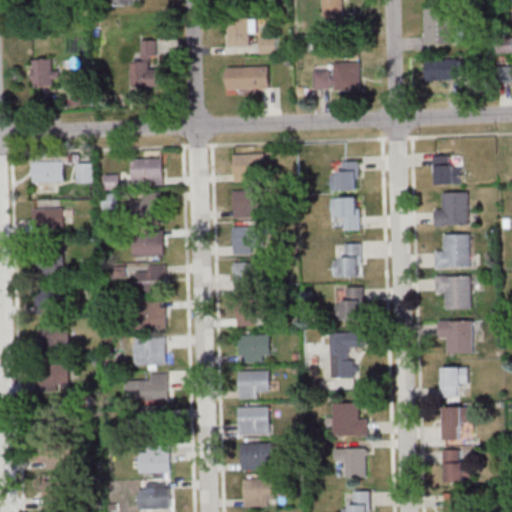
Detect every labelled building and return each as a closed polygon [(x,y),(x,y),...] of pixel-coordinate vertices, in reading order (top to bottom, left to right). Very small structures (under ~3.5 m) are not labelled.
[(323,0),(324,15),(346,15),(345,0),(323,0)] [(453,44),(453,8),(425,8),(425,44),(453,44)] [(228,17),(228,46),(249,46),(249,34),(256,34),(256,17),(228,17)] [(260,53),(278,53),(277,36),(260,36),(260,53)] [(134,86),(160,86),(160,67),(155,67),(155,39),(141,39),(141,61),(134,61),(134,86)] [(53,58),(33,59),(33,85),(58,84),(58,68),(53,68),(53,58)] [(426,59),(426,79),(459,79),(459,59),(426,59)] [(269,66),(226,66),(226,89),(269,89),(269,66)] [(314,70),(314,90),(363,90),(363,70),(314,70)] [(234,153),(234,180),(265,180),(265,153),(234,153)] [(435,154),(435,183),(463,183),(463,164),(452,164),(452,154),(435,154)] [(132,158),(132,183),(162,183),(162,158),(132,158)] [(358,189),(332,190),(332,174),(339,173),(339,170),(343,170),(343,160),(359,160),(360,178),(357,178),(358,189)] [(64,162),(33,162),(33,182),(64,182),(64,162)] [(94,163),(77,163),(77,182),(94,182),(94,163)] [(119,175),(105,175),(105,188),(119,188),(119,175)] [(234,216),(266,216),(266,189),(234,189),(234,216)] [(443,192),(470,191),(471,224),(436,225),(436,208),(444,207),(443,192)] [(162,192),(141,192),(141,199),(132,199),(132,219),(162,219),(162,192)] [(107,206),(118,206),(118,194),(107,194),(107,206)] [(361,197),(334,197),(334,217),(343,217),(343,229),(361,229),(361,197)] [(33,228),(65,228),(65,209),(33,209),(33,228)] [(234,253),(259,253),(259,226),(234,226),(234,253)] [(134,255),(163,255),(163,233),(134,233),(134,255)] [(444,234),(471,233),(472,266),(437,267),(437,250),(445,250),(444,234)] [(361,275),(335,276),(335,260),(342,260),(342,256),(346,256),(346,243),(363,242),(363,264),(361,264),(361,275)] [(64,274),(64,256),(37,256),(37,274),(64,274)] [(266,261),(234,261),(234,286),(266,286),(266,261)] [(137,292),(167,292),(167,266),(137,266),(137,292)] [(446,308),(472,308),(472,275),(437,276),(438,292),(445,292),(446,308)] [(36,312),(67,312),(67,286),(36,286),(36,312)] [(363,317),(337,318),(337,302),(344,301),(344,298),(348,298),(348,289),(365,288),(365,306),(362,306),(363,317)] [(237,324),(266,324),(266,299),(237,299),(237,324)] [(138,328),(167,328),(167,300),(138,300),(138,328)] [(448,352),(475,352),(474,319),(440,320),(440,337),(448,336),(448,352)] [(69,324),(39,324),(39,346),(69,346),(69,324)] [(363,331),(331,331),(331,377),(354,377),(354,346),(363,346),(363,331)] [(270,334),(240,334),(240,360),(270,360),(270,334)] [(135,363),(166,363),(166,337),(135,337),(135,363)] [(69,388),(69,363),(39,363),(39,388),(69,388)] [(442,396),(461,396),(461,386),(470,386),(470,366),(442,366),(442,396)] [(270,369),(239,369),(239,397),(261,397),(261,388),(270,388),(270,369)] [(168,372),(149,372),(149,380),(127,380),(127,400),(168,400),(168,372)] [(335,435),(368,435),(368,415),(359,415),(359,402),(335,402),(335,435)] [(42,403),(42,424),(74,424),(74,403),(42,403)] [(271,433),(271,405),(240,405),(240,433),(271,433)] [(461,439),(461,426),(471,426),(471,406),(444,406),(444,439),(461,439)] [(130,415),(130,434),(170,434),(170,415),(130,415)] [(41,468),(66,468),(66,440),(41,440),(41,468)] [(242,442),(242,469),(275,469),(275,442),(242,442)] [(347,458),(347,476),(368,476),(368,448),(336,448),(336,458),(347,458)] [(464,449),(445,449),(446,482),(474,482),(473,462),(464,462),(464,449)] [(171,471),(171,454),(145,454),(145,471),(171,471)] [(245,504),(275,504),(275,478),(245,478),(245,504)] [(44,506),(71,506),(71,480),(44,480),(44,506)] [(167,484),(145,484),(145,507),(167,507),(167,484)] [(371,511),(371,491),(354,491),(354,503),(344,503),(344,511),(371,511)] [(471,511),(471,492),(446,492),(446,511),(471,511)]
